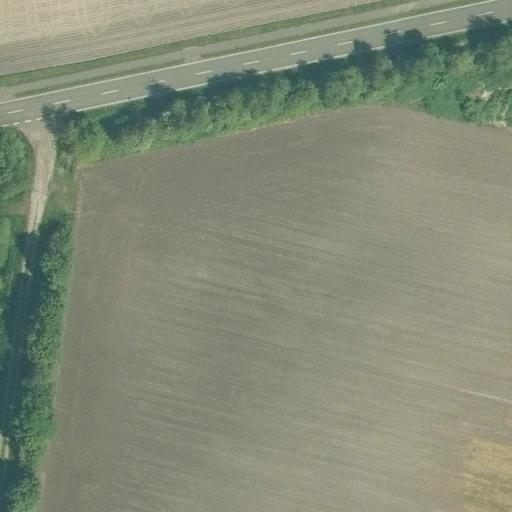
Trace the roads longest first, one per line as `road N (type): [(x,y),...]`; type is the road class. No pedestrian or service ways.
road 1 (tertiary): [(511,11),(0,116)]
road 2 (track): [(0,478),(44,177),(40,107)]
